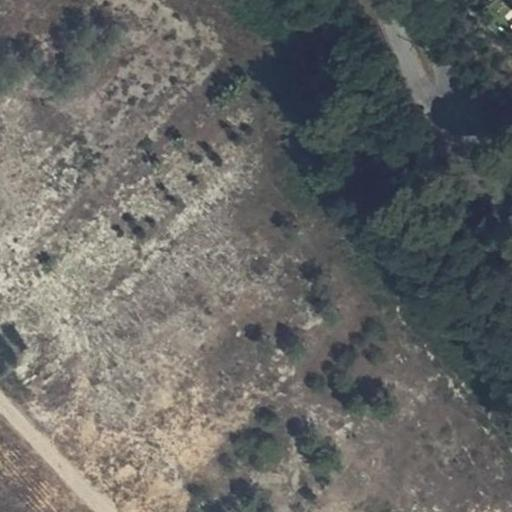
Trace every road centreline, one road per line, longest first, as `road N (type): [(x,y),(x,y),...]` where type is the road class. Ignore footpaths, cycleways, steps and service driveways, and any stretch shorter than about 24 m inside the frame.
road 1 (residential): [(511,217),(414,28)]
road 2 (track): [(0,401),(103,511)]
